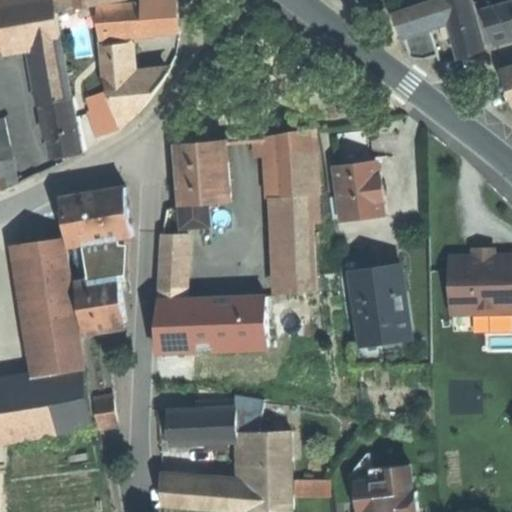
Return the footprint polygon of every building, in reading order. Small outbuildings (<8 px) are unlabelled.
[(54,0),(0,9),(0,29),(4,47),(34,42),(60,38),(62,38),(59,12),(56,0),(54,0)] [(59,0),(61,11),(98,4),(96,0),(59,0)] [(108,6),(111,37),(181,32),(180,14),(178,0),(132,0),(126,2),(119,3),(119,4),(108,6)] [(430,29),(450,21),(443,0),(439,0),(395,14),(404,37),(410,55),(417,59),(439,59),(430,29)] [(470,0),(443,0),(450,21),(460,56),(485,49),(470,0)] [(511,4),(484,13),(494,45),(511,40),(511,4)] [(108,6),(100,8),(103,38),(111,37),(108,6)] [(45,105),(72,99),(60,38),(34,42),(45,105)] [(106,80),(133,77),(129,44),(103,47),(106,80)] [(171,73),(133,77),(106,80),(105,80),(121,130),(148,107),(167,81),(171,73)] [(69,155),(84,152),(73,99),(72,99),(45,105),(55,157),(69,155)] [(330,110),(331,118),(353,115),(352,106),(330,110)] [(0,162),(14,160),(15,160),(6,118),(0,119),(0,162)] [(316,130),(269,137),(273,199),(283,198),(319,194),(320,194),(316,130)] [(335,137),(340,169),(369,165),(367,149),(365,133),(335,137)] [(206,144),(177,147),(182,206),(183,206),(209,204),(232,202),(227,142),(206,144)] [(0,170),(5,192),(19,185),(14,160),(0,162),(0,170)] [(340,169),(337,169),(344,221),(363,219),(383,216),(376,164),(369,165),(340,169)] [(92,194),(62,199),(70,249),(74,248),(122,240),(135,238),(127,188),(92,194)] [(319,194),(283,198),(287,295),(317,293),(314,225),(320,224),(319,194)] [(183,206),(185,229),(211,227),(209,204),(183,206)] [(160,300),(185,299),(186,234),(163,234),(160,300)] [(44,375),(86,369),(65,240),(23,247),(44,375)] [(122,240),(74,248),(80,284),(119,278),(128,277),(122,240)] [(474,250),(474,258),(495,257),(495,249),(474,250)] [(474,258),(452,258),(454,304),(475,303),(475,313),(511,312),(511,256),(495,257),(474,258)] [(362,345),(381,342),(411,338),(402,270),(384,272),(353,276),(362,345)] [(80,284),(79,284),(88,334),(128,327),(123,302),(119,278),(80,284)] [(160,300),(157,351),(268,346),(267,297),(185,299),(160,300)] [(475,303),(454,304),(454,314),(475,313),(475,303)] [(352,367),(384,366),(381,342),(362,345),(349,346),(352,367)] [(0,442),(95,428),(86,369),(44,375),(0,382),(0,442)] [(118,395),(116,382),(93,386),(96,400),(112,396),(118,395)] [(96,400),(94,400),(100,430),(118,426),(112,396),(96,400)] [(264,401),(241,397),(242,435),(291,433),(291,432),(259,433),(264,401)] [(226,442),(238,441),(237,406),(235,406),(197,408),(197,413),(168,414),(169,430),(169,447),(227,444),(226,442)] [(293,511),(291,433),(242,435),(242,441),(243,466),(250,466),(250,489),(249,511),(293,511)] [(368,455),(367,455),(349,478),(350,486),(356,486),(355,485),(370,483),(369,471),(370,470),(368,455)] [(355,485),(356,486),(358,511),(418,511),(416,492),(413,493),(410,466),(370,470),(369,471),(370,483),(355,485)] [(329,481),(294,481),(295,496),(329,496),(329,481)] [(249,511),(250,489),(161,483),(163,508),(212,511),(249,511)]
